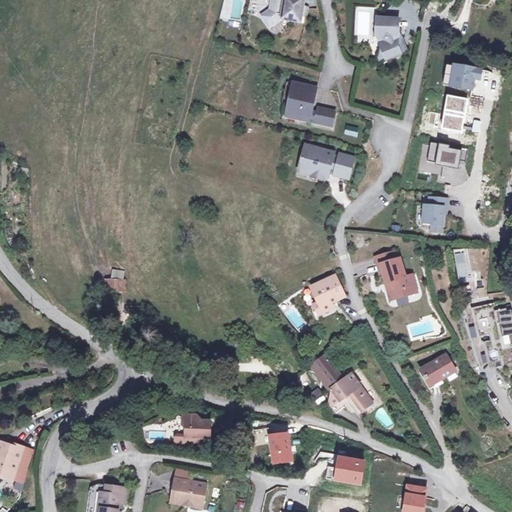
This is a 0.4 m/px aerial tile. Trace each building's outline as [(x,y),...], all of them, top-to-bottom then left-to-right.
[(270,0),(269,8),(266,11),(270,16),(264,20),(269,26),(280,18),(300,21),(301,14),(303,6),(303,0),(270,0)] [(270,16),(266,11),(261,15),(264,20),(270,16)] [(399,18),(377,17),(376,35),(379,35),(383,45),(381,46),(386,59),(400,53),(395,41),(398,40),(398,31),(399,18)] [(406,49),(398,31),(398,40),(395,41),(400,53),(406,49)] [(482,69),(448,63),(444,83),(473,88),(474,80),(473,80),(474,77),(481,78),(482,69)] [(315,87),(294,81),(286,116),(331,125),(334,111),(317,107),(317,111),(311,110),(315,87)] [(346,125),(344,134),(356,137),(359,128),(346,125)] [(450,144),(431,141),(428,160),(436,162),(436,164),(459,168),(462,149),(450,147),(450,144)] [(333,152),(306,145),(303,156),(301,155),(300,159),(302,160),(301,165),(309,168),(307,173),(325,178),(327,170),(333,172),(332,174),(347,178),(353,157),(338,153),(337,156),(332,155),(333,152)] [(309,168),(301,165),(299,171),(307,173),(309,168)] [(448,198),(430,196),(429,204),(425,204),(423,222),(432,223),(432,230),(442,231),(444,213),(444,206),(447,207),(448,198)] [(375,263),(379,263),(396,258),(395,250),(373,256),(375,263)] [(414,291),(409,273),(405,275),(400,258),(396,258),(379,263),(383,280),(387,279),(392,297),(414,291)] [(124,271),(110,269),(109,279),(102,278),(102,291),(126,293),(127,280),(123,280),(124,271)] [(414,272),(409,273),(414,291),(419,290),(414,272)] [(340,296),(328,276),(305,290),(312,303),(308,307),(315,317),(328,309),(326,304),(340,296)] [(387,279),(383,280),(387,298),(392,297),(387,279)] [(497,305),(475,311),(482,338),(491,335),(492,340),(487,342),(492,364),(507,361),(507,365),(497,367),(498,371),(511,384),(511,305),(511,304),(497,308),(497,305)] [(287,316),(298,331),(307,324),(296,309),(287,316)] [(420,368),(430,384),(454,370),(444,353),(420,368)] [(311,366),(331,389),(342,380),(323,358),(311,366)] [(350,373),(342,380),(344,383),(353,378),(350,373)] [(344,383),(342,380),(331,389),(328,403),(337,413),(343,408),(339,404),(349,396),(361,410),(372,401),(353,378),(344,383)] [(308,400),(312,405),(322,397),(318,392),(308,400)] [(200,438),(210,439),(211,422),(202,422),(199,418),(197,420),(194,417),(184,416),(184,426),(187,429),(187,438),(200,438)] [(286,435),(269,437),(272,463),(289,461),(286,435)] [(200,438),(187,438),(177,437),(176,444),(200,445),(200,438)] [(0,443),(0,474),(9,477),(11,472),(22,476),(31,452),(11,444),(10,447),(0,443)] [(326,468),(324,479),(358,485),(362,463),(337,459),(335,470),(326,468)] [(0,474),(0,477),(8,481),(8,479),(19,483),(22,476),(11,472),(9,477),(0,474)] [(175,472),(174,480),(185,481),(186,473),(175,472)] [(185,481),(174,480),(172,492),(174,492),(172,504),(202,507),(204,484),(185,481)] [(421,511),(424,489),(405,486),(401,511),(421,511)] [(124,505),(126,490),(105,487),(104,495),(89,493),(86,511),(117,511),(119,506),(124,505)]
